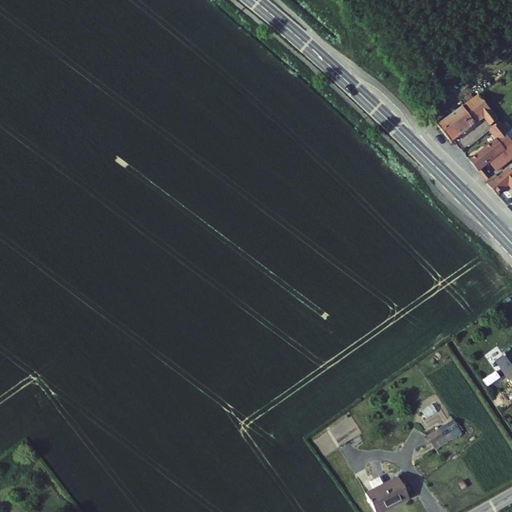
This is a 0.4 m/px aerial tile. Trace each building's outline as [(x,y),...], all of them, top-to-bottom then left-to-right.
[(482,96),(445,126),(459,142),(487,119),(494,128),(502,121),(482,96)] [(502,142),(474,165),(483,175),(511,151),(511,131),(505,123),(493,132),(502,142)] [(511,169),(498,182),(495,179),(490,184),(502,198),(511,188),(511,169)] [(511,350),(509,347),(493,360),(508,381),(511,377),(511,350)] [(463,427),(437,444),(445,457),(471,440),(463,427)] [(415,502),(404,481),(391,488),(382,492),(373,497),(381,511),(387,511),(395,508),(397,511),(415,502)] [(391,488),(387,481),(379,485),(382,492),(391,488)]
